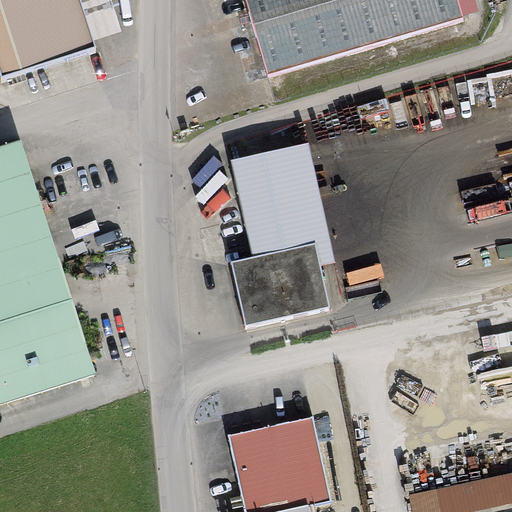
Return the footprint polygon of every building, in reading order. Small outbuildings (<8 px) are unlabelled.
[(0,0),(0,70),(4,82),(98,51),(80,0),(0,0)] [(244,0),(264,72),(462,19),(456,0),(244,0)] [(511,218),(511,215),(511,137),(502,91),(422,108),(444,206),(423,210),(437,275),(511,258),(511,218)] [(18,151),(0,157),(0,405),(89,378),(18,151)] [(244,511),(308,511),(308,508),(330,502),(311,419),(228,435),(244,511)] [(511,470),(407,493),(411,511),(475,511),(511,504),(511,470)]
